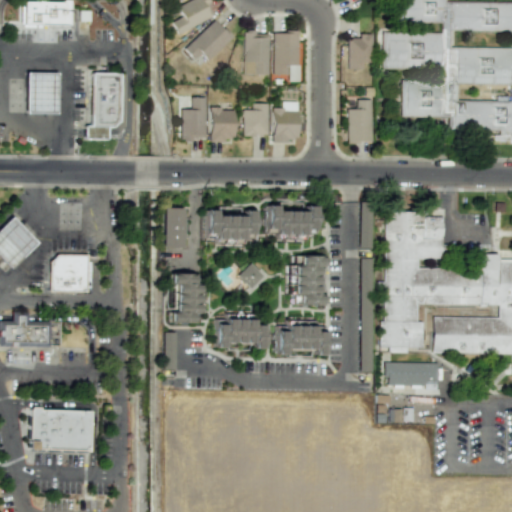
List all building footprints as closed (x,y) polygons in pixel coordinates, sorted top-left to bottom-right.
[(23,0),(23,27),(66,27),(66,0),(23,0)] [(203,0),(211,13),(176,34),(168,21),(176,17),(171,9),(186,0),(203,0)] [(511,141),(511,129),(511,62),(511,48),(447,46),(448,30),(511,31),(511,2),(442,0),(397,0),(397,21),(439,23),(439,33),(380,31),(378,69),(424,70),(424,80),(399,79),(398,116),(449,117),(449,132),(482,133),(482,140),(511,141)] [(210,21),(180,51),(191,61),(197,55),(203,62),(226,40),(210,21)] [(264,75),(250,75),(250,65),(240,65),(239,30),(250,30),(250,33),(264,33),(264,75)] [(270,75),(284,74),(284,64),(294,65),(295,30),(283,30),(283,33),(270,33),(270,75)] [(344,69),(360,69),(360,62),(368,62),(369,33),(357,33),(356,38),(345,37),(344,69)] [(87,125),(89,71),(116,71),(115,119),(109,127),(104,127),(103,138),(82,137),(81,125),(87,125)] [(21,74),(51,74),(51,114),(22,114),(21,74)] [(202,97),(187,97),(187,109),(177,109),(177,138),(201,139),(202,97)] [(343,109),(343,141),(369,141),(368,99),(353,99),(353,108),(343,109)] [(269,140),(293,140),(294,102),(279,101),(279,108),(269,107),(269,140)] [(264,103),(249,103),(249,110),(239,110),(239,135),(264,135),(264,103)] [(206,142),(222,142),(222,137),(231,137),(232,109),(207,108),(206,142)] [(274,233),(304,233),(304,228),(313,228),(314,205),(305,205),(305,210),(276,210),(275,205),(265,205),(265,227),(274,227),(274,233)] [(159,247),(178,247),(179,208),(159,208),(159,247)] [(212,237),(241,238),(242,233),(251,233),(251,209),(243,209),(242,215),(213,214),(213,209),(203,209),(203,232),(212,232),(212,237)] [(511,355),(428,354),(428,318),(493,319),(493,307),(415,306),(415,323),(421,323),(420,349),(379,348),(381,213),(417,213),(417,219),(439,219),(439,261),(416,260),(416,269),(475,270),(475,256),(494,256),(494,263),(511,263),(511,355)] [(0,262),(6,269),(34,243),(7,216),(0,222),(0,262)] [(51,257),(44,264),(45,294),(81,295),(81,256),(51,257)] [(291,266),(291,295),(296,296),(297,304),(320,304),(320,296),(314,296),(314,267),(319,266),(319,256),(296,256),(297,266),(291,266)] [(250,293),(263,279),(246,263),(233,277),(250,293)] [(194,312),(195,283),(190,282),(190,273),(166,273),(166,281),(172,282),(171,311),(166,311),(166,321),(189,321),(189,312),(194,312)] [(251,318),(222,318),(221,323),(212,323),(212,346),(220,346),(221,341),(250,341),(250,346),(260,346),(260,324),(251,324),(251,318)] [(0,320),(46,321),(45,346),(0,345),(0,320)] [(312,325),(282,324),(282,329),(273,330),(272,353),(281,353),(281,348),(310,348),(311,353),(321,353),(321,330),(312,330),(312,325)] [(172,332),(160,332),(160,369),(172,369),(172,332)] [(384,376),(383,385),(433,386),(433,363),(380,362),(380,376),(384,376)] [(24,449),(85,450),(86,411),(25,409),(24,449)]
